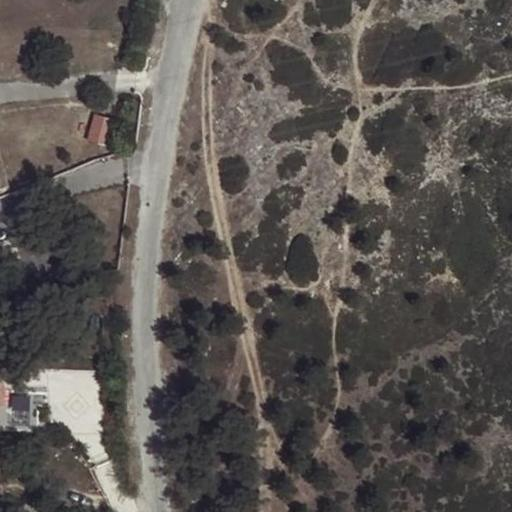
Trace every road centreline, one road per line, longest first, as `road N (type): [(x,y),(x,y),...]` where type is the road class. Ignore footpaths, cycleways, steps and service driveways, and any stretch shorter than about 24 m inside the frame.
road 1 (residential): [(183,0),(162,90),(141,270),(151,511)]
road 2 (unknown): [(151,501),(124,467),(86,374)]
